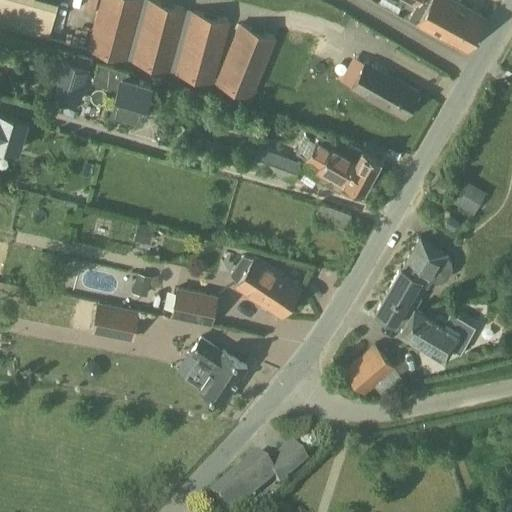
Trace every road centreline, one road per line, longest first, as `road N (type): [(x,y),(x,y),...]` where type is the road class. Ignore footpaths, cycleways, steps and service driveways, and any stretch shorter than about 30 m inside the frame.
road 1 (unclassified): [(472,72),(350,289),(284,385)]
road 2 (unclassified): [(284,385),(313,407),(351,415),(511,389)]
road 3 (unclassified): [(284,385),(171,511)]
road 4 (residential): [(472,72),(341,0)]
